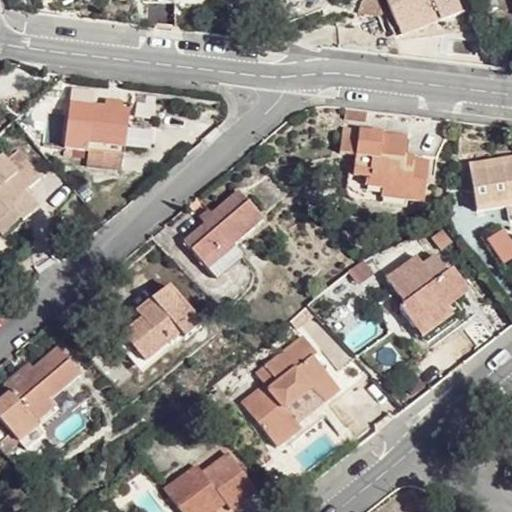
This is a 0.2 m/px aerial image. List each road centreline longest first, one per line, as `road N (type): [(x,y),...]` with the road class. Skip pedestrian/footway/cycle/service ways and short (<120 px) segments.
road 1 (residential): [(309,78),(0,337)]
road 2 (residential): [(0,38),(309,78)]
road 3 (residential): [(309,78),(511,94)]
road 4 (residential): [(511,352),(393,453)]
road 5 (residential): [(511,504),(393,453)]
